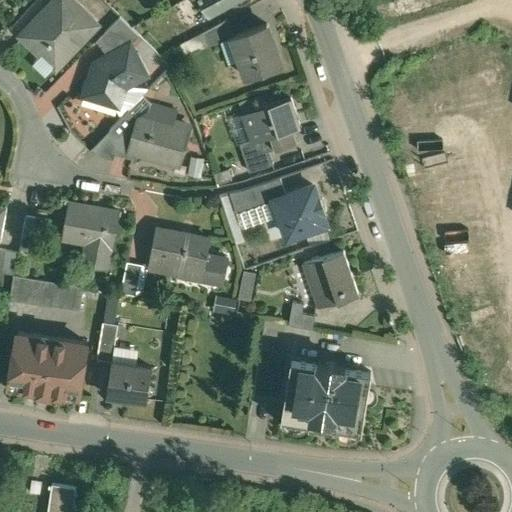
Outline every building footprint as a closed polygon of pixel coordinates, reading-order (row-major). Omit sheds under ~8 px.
[(52,0),(23,31),(57,63),(97,21),(74,0),(52,0)] [(204,0),(206,3),(211,1),(216,9),(232,0),(204,0)] [(121,13),(97,37),(108,52),(132,41),(140,32),(121,13)] [(229,16),(203,30),(208,45),(235,36),(234,34),(235,34),(229,16)] [(235,34),(234,34),(235,36),(250,77),(283,65),(267,22),(235,34)] [(108,52),(96,58),(85,91),(108,98),(110,93),(121,96),(126,84),(148,72),(132,41),(108,52)] [(295,96),(246,113),(254,137),(254,139),(273,133),(296,125),(304,123),(295,96)] [(152,101),(148,118),(138,116),(136,122),(132,121),(118,134),(100,152),(113,156),(116,142),(135,148),(135,150),(179,161),(189,124),(173,120),(177,108),(152,101)] [(296,125),(273,133),(278,146),(300,139),(296,125)] [(111,126),(93,145),(100,152),(118,134),(111,126)] [(273,133),(254,139),(254,137),(241,141),(250,168),(275,159),(272,148),(278,146),(273,133)] [(281,173),(246,185),(231,189),(238,209),(277,196),(276,194),(287,190),(281,173)] [(287,190),(276,194),(277,196),(289,232),(327,219),(314,181),(287,190)] [(119,208),(68,198),(62,231),(89,236),(84,259),(105,263),(110,241),(113,241),(119,208)] [(37,212),(27,210),(23,230),(33,232),(37,212)] [(211,235),(157,225),(150,263),(206,275),(206,274),(224,278),(228,259),(229,259),(230,254),(208,250),(211,235)] [(20,246),(0,242),(0,266),(16,270),(20,246)] [(344,246),(304,259),(317,302),(359,288),(344,246)] [(144,261),(128,258),(122,289),(137,292),(144,261)] [(245,266),(240,293),(253,295),(257,268),(245,266)] [(85,283),(16,270),(12,295),(81,306),(85,283)] [(306,298),(294,296),(289,320),(311,324),(314,309),(304,307),(306,298)] [(120,319),(104,316),(99,349),(114,351),(120,319)] [(88,339),(19,327),(10,380),(12,380),(12,377),(22,379),(22,382),(39,385),(38,386),(51,388),(51,387),(68,390),(68,387),(78,388),(78,391),(80,391),(88,339)] [(319,359),(293,355),(283,418),(309,422),(309,424),(335,428),(335,426),(362,431),(372,367),(346,363),(346,361),(319,357),(319,359)] [(153,362),(114,356),(108,390),(130,394),(130,390),(147,393),(147,396),(148,397),(153,362)] [(41,482),(31,481),(30,492),(39,494),(41,482)] [(72,511),(76,487),(52,483),(47,511),(72,511)]
